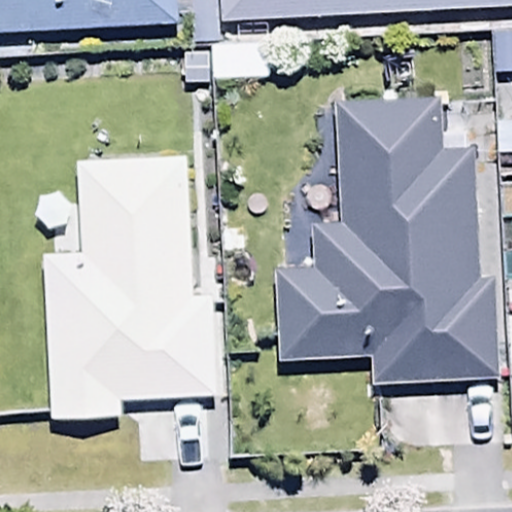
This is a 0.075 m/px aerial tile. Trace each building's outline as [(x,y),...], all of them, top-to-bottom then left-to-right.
[(0,0),(0,22),(174,16),(173,0),(0,0)] [(217,0),(218,9),(441,0),(217,0)] [(208,74),(265,73),(265,41),(207,42),(208,74)] [(205,49),(180,49),(180,79),(205,79),(205,49)] [(436,88),(331,93),(337,218),(309,220),(311,265),(272,267),(277,358),(370,353),(371,380),(497,373),(492,274),(476,275),(469,142),(439,143),(436,88)] [(184,147),(73,151),(77,246),(40,248),(47,411),(116,408),(115,391),(210,387),(206,291),(190,291),(184,147)]
